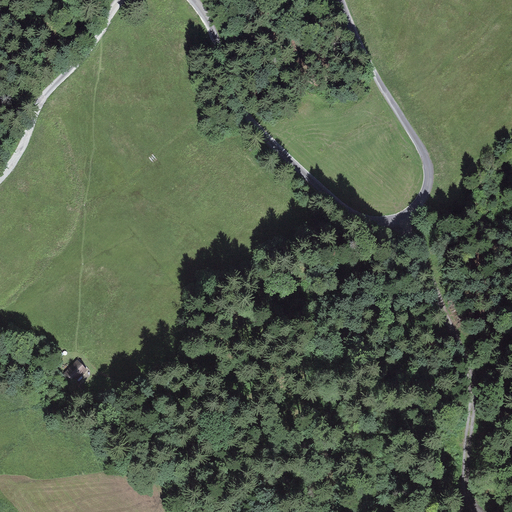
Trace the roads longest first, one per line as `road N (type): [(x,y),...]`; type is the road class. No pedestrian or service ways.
road 1 (unclassified): [(339,0),(429,170),(420,203),(376,223),(342,207),(236,107),(213,32),(193,0)]
road 2 (track): [(401,218),(471,379),(463,511)]
road 3 (unclassified): [(120,0),(44,96),(0,178)]
